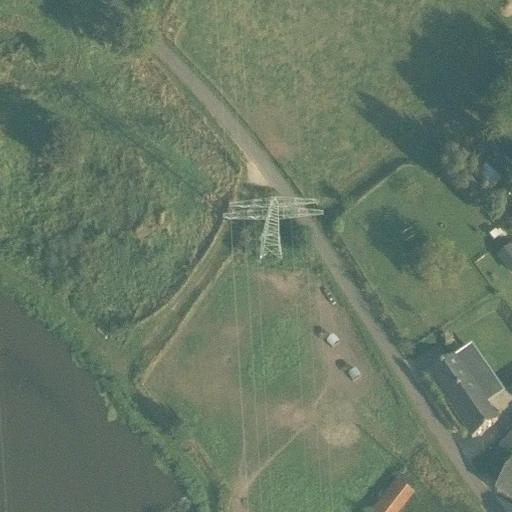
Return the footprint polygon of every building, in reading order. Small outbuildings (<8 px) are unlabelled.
[(511,192),(511,170),(496,154),(484,165),(511,192)] [(511,247),(496,259),(511,279),(511,277),(511,247)] [(427,375),(471,440),(497,422),(452,357),(427,375)] [(511,434),(503,443),(484,476),(496,488),(494,491),(511,501),(511,434)] [(390,477),(369,511),(396,511),(410,489),(390,477)]
